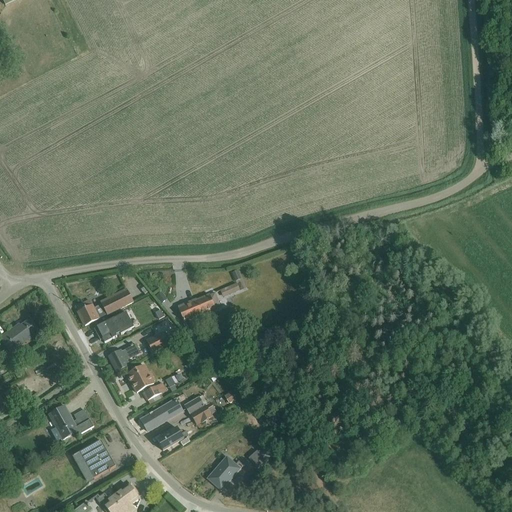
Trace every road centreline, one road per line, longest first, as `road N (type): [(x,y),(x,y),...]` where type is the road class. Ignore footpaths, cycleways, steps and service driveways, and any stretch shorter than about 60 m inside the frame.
road 1 (track): [(43,278),(135,261),(224,258),(427,201),(480,172)]
road 2 (residential): [(222,511),(179,490),(133,441),(43,278)]
road 3 (track): [(480,172),(470,0)]
